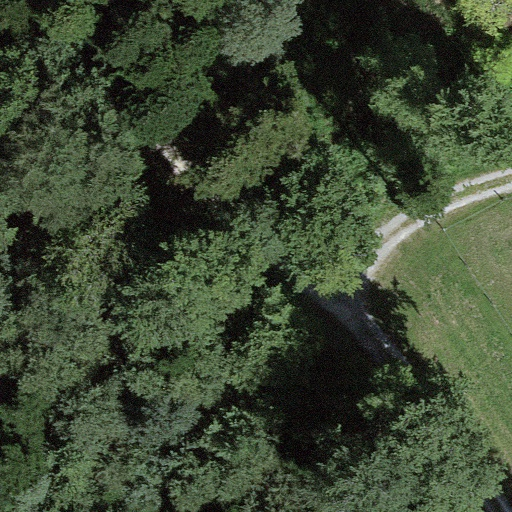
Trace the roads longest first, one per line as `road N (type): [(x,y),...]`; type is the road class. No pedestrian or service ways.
road 1 (track): [(0,25),(321,300),(423,419),(487,511)]
road 2 (track): [(511,180),(398,228),(321,300)]
